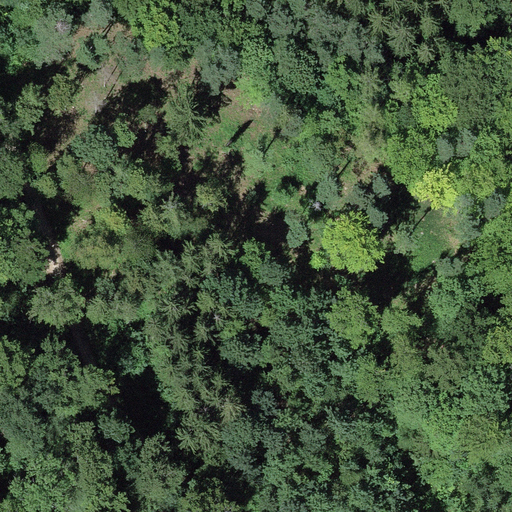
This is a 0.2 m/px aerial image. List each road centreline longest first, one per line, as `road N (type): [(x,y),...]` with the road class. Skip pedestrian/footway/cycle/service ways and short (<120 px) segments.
road 1 (track): [(0,140),(100,391),(134,442),(209,511)]
road 2 (track): [(511,174),(426,96),(266,0)]
